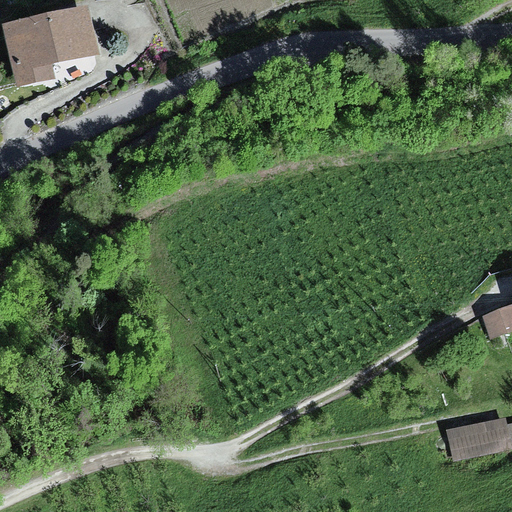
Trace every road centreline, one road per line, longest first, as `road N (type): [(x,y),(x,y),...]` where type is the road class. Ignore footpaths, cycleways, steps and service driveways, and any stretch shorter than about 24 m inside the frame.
road 1 (track): [(511,294),(221,456),(139,455),(0,508)]
road 2 (unclassified): [(0,162),(178,87),(287,52),(511,36)]
road 3 (track): [(221,456),(236,469),(422,429)]
road 4 (track): [(10,158),(13,122),(124,60)]
